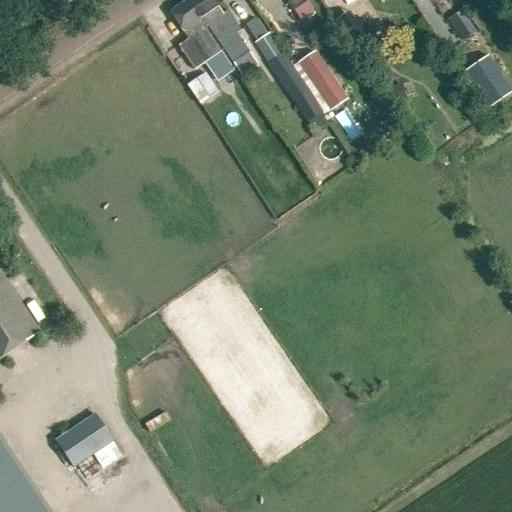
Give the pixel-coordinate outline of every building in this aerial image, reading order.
[(187,1),(185,2),(204,31),(205,30),(207,28),(231,61),(242,77),(259,66),(238,35),(240,33),(235,25),(227,13),(222,16),(211,0),(189,0),(187,1)] [(307,2),(305,0),(285,0),(293,12),(307,2)] [(185,2),(169,13),(188,40),(183,43),(178,47),(194,71),(199,68),(219,54),(220,53),(205,30),(204,31),(185,2)] [(370,40),(383,31),(371,13),(357,23),(370,40)] [(470,26),(457,34),(462,42),(475,33),(470,26)] [(270,33),(255,42),(268,62),(309,122),(323,112),(283,53),(270,33)] [(511,92),(488,57),(465,73),(489,109),(511,93),(511,92)] [(201,104),(219,92),(206,72),(187,85),(201,104)] [(311,84),(330,112),(347,100),(328,72),(311,84)] [(401,85),(388,88),(393,106),(406,102),(401,85)] [(273,214),(301,200),(280,156),(252,170),(273,214)] [(0,360),(41,333),(0,271),(0,360)] [(162,410),(139,424),(145,434),(169,420),(162,410)] [(72,468),(113,442),(95,415),(55,442),(72,468)] [(0,511),(42,511),(0,448),(0,511)]
